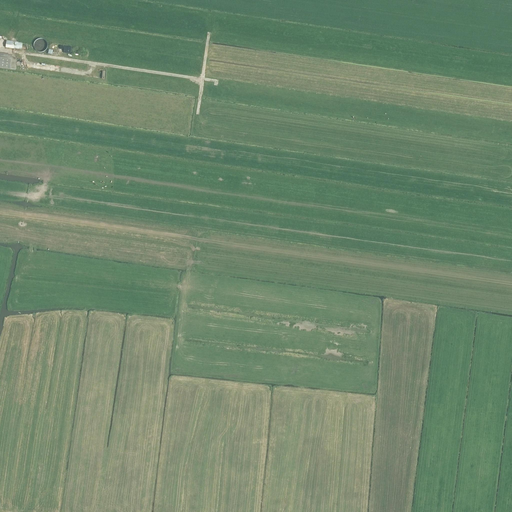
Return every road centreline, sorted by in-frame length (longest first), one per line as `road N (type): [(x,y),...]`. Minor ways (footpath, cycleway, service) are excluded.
road 1 (track): [(221,81),(511,123)]
road 2 (track): [(202,78),(13,51)]
